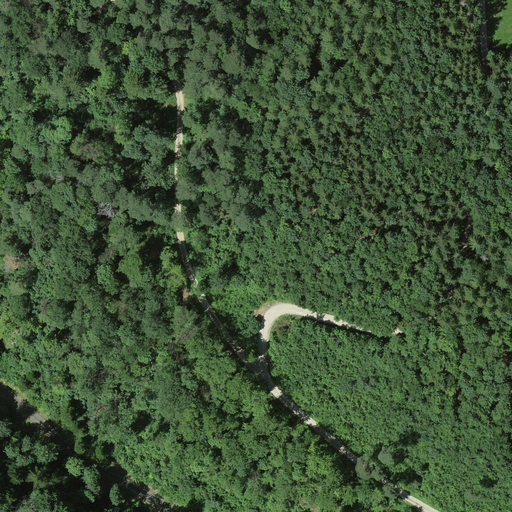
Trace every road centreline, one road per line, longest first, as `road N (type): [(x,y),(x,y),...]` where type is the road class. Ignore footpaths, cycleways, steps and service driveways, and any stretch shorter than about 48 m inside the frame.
road 1 (track): [(114,0),(151,70),(170,239),(262,374),(380,481),(428,511)]
road 2 (track): [(262,374),(265,325),(282,309),(390,329),(441,300),(462,256),(493,84),(482,0)]
road 3 (residential): [(182,511),(110,474),(0,385)]
